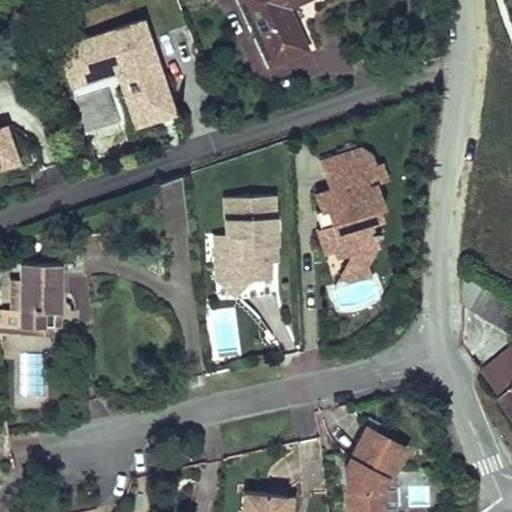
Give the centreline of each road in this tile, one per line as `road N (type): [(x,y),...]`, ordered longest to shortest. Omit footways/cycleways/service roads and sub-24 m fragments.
road 1 (residential): [(461,69),(0,220)]
road 2 (residential): [(437,344),(43,457)]
road 3 (residential): [(461,69),(437,226),(437,344)]
road 4 (residential): [(437,344),(505,511)]
